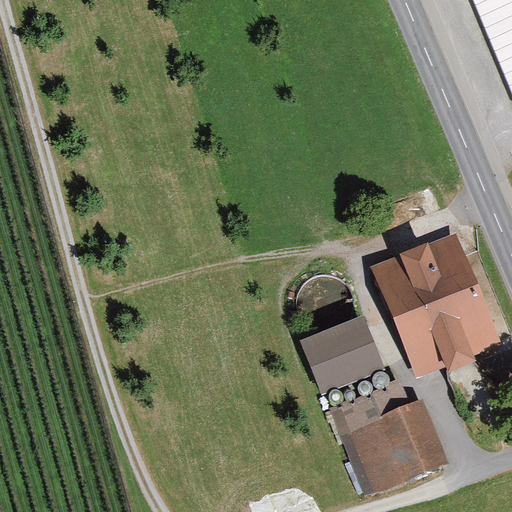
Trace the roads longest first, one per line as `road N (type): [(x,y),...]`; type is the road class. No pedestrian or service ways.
road 1 (track): [(164,511),(97,355),(0,0)]
road 2 (secondary): [(405,0),(511,254)]
road 3 (track): [(511,467),(360,511)]
